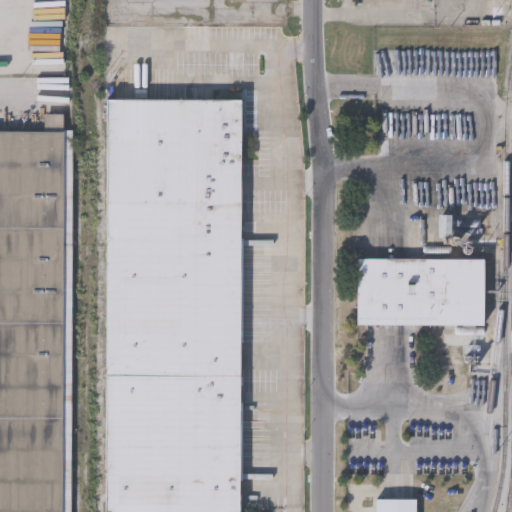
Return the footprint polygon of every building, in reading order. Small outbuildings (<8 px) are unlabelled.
[(428,97),(401,97),(401,72),(428,72),(428,97)] [(241,97),(240,511),(104,511),(105,97),(241,97)] [(0,511),(0,129),(43,130),(44,112),(63,112),(62,129),(73,129),(70,511),(0,511)] [(483,324),(355,324),(356,257),(483,257),(483,324)] [(415,511),(375,511),(375,497),(415,497),(415,511)]
